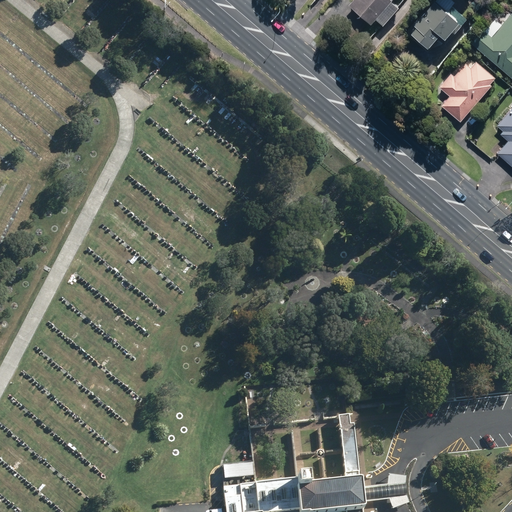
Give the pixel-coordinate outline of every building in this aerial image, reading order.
[(352,0),(347,5),(369,24),(390,0),(352,0)] [(404,32),(426,51),(437,38),(442,43),(458,25),(431,1),(404,32)] [(471,43),(511,78),(511,14),(510,13),(490,37),(482,30),(471,43)] [(440,106),(459,122),(490,85),(488,84),(493,78),(475,62),(469,69),(463,64),(453,76),(450,74),(438,87),(448,97),(440,106)] [(496,153),(511,167),(511,108),(511,107),(496,126),(502,131),(499,134),(507,141),(496,153)] [(358,511),(358,508),(361,507),(358,478),(355,478),(349,421),(346,422),(345,412),(334,413),(342,480),(307,483),(306,476),(219,485),(222,511),(358,511)]
